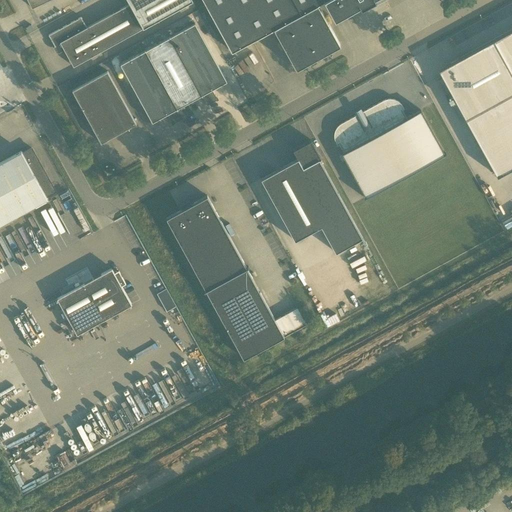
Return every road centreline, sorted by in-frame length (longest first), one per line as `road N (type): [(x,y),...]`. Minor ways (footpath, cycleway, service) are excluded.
road 1 (unclassified): [(502,0),(110,201),(93,198),(81,183),(0,36)]
road 2 (unclassified): [(100,511),(511,285)]
road 3 (track): [(292,511),(511,391)]
